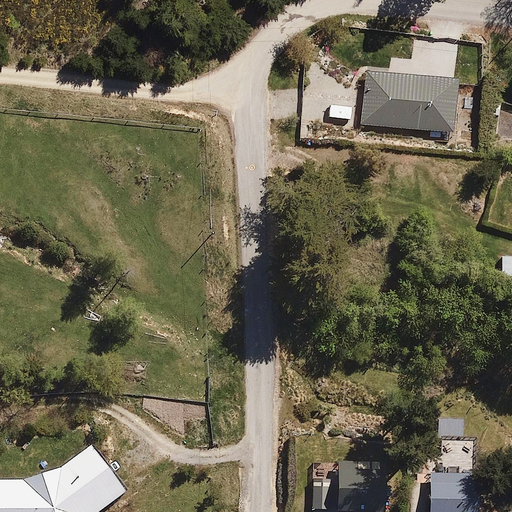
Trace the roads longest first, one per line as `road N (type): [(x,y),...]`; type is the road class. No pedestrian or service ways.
road 1 (residential): [(250,89),(254,511)]
road 2 (unclassified): [(250,89),(175,91),(0,73)]
road 3 (residential): [(347,0),(281,26),(254,63),(250,89)]
